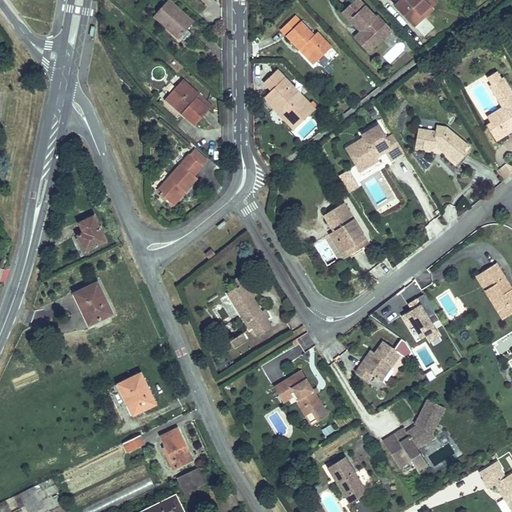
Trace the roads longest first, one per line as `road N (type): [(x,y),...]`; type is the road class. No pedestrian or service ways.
road 1 (residential): [(237,192),(311,312),(328,320),(491,205),(511,200)]
road 2 (residential): [(261,511),(205,415),(139,249)]
road 3 (secondary): [(0,336),(27,254),(59,99)]
road 4 (residential): [(237,192),(235,0)]
road 5 (residential): [(139,249),(85,120),(59,99)]
